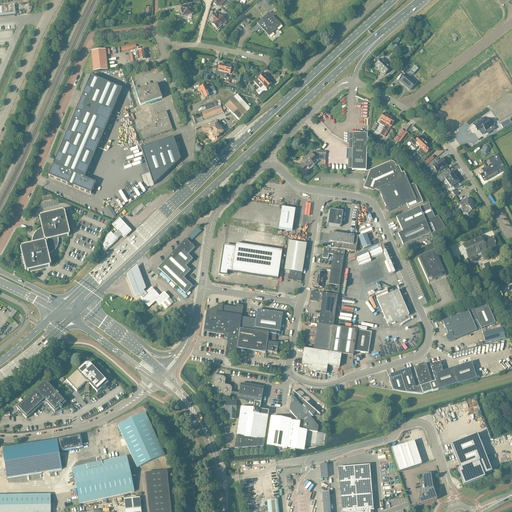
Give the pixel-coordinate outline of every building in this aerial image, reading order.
[(194,10),(194,7),(191,8),(190,6),(180,8),(182,17),(192,15),(191,11),(194,10)] [(280,25),(273,17),(275,16),(273,13),(271,15),(269,13),(257,24),(260,27),(269,36),(280,25)] [(209,19),(213,23),(211,24),(217,30),(222,25),(223,26),(226,23),(219,16),(218,17),(214,14),(209,19)] [(145,59),(144,51),(140,52),(139,48),(136,49),(139,61),(145,59)] [(109,50),(91,52),(93,72),(107,70),(106,55),(110,55),(109,50)] [(391,69),(386,63),(385,65),(380,60),(375,66),(379,71),(380,70),(385,75),(391,69)] [(216,69),(214,75),(223,77),(225,65),(219,64),(218,69),(216,69)] [(223,77),(222,79),(226,80),(227,74),(230,74),(230,72),(231,67),(225,65),(223,77)] [(256,78),(253,81),(254,83),(258,87),(267,78),(263,75),(262,75),(260,73),(255,77),(256,78)] [(405,75),(399,82),(410,91),(416,84),(405,75)] [(91,77),(77,109),(67,132),(66,135),(56,158),(53,166),(48,176),(67,184),(67,185),(73,187),(91,194),(95,183),(84,179),(122,90),(91,77)] [(258,87),(263,92),(266,89),(272,84),(267,78),(258,87)] [(162,99),(157,85),(135,92),(140,107),(162,99)] [(207,89),(206,86),(199,88),(201,94),(214,89),(213,87),(207,89)] [(216,94),(215,92),(214,89),(201,94),(203,100),(214,96),(216,94)] [(263,92),(257,97),(261,101),(270,92),(268,91),(265,94),(263,92)] [(237,95),(233,98),(225,106),(239,121),(247,113),(251,110),(242,101),(237,95)] [(206,111),(213,109),(211,103),(204,106),(206,111)] [(222,112),(220,107),(202,113),(204,119),(222,112)] [(149,108),(130,115),(136,132),(155,125),(149,108)] [(143,140),(172,130),(169,122),(166,112),(156,115),(159,125),(154,127),(155,128),(141,133),(143,140)] [(389,117),(383,114),(379,121),(380,121),(379,124),(381,126),(383,123),(385,124),(389,117)] [(395,120),(389,117),(385,124),(386,124),(382,131),(382,130),(379,135),(383,138),(386,133),(387,133),(390,127),(391,127),(395,120)] [(488,135),(496,129),(493,126),(491,127),(487,121),(484,123),(481,119),(473,125),(477,131),(483,127),(487,133),(488,135)] [(502,129),(511,124),(509,120),(500,125),(502,129)] [(211,133),(212,132),(213,133),(212,134),(213,135),(212,136),(215,139),(216,138),(223,132),(215,123),(212,126),(212,125),(202,129),(203,133),(208,131),(209,130),(209,131),(209,132),(209,133),(210,133),(211,133)] [(401,138),(397,143),(400,145),(404,140),(404,139),(405,140),(409,135),(405,132),(401,138)] [(325,158),(348,159),(347,169),(351,169),(351,171),(366,171),(367,134),(352,134),(352,135),(348,135),(348,150),(325,149),(325,152),(325,157),(325,158)] [(418,148),(418,147),(423,142),(419,137),(417,140),(414,138),(410,143),(412,145),(410,146),(415,151),(418,148)] [(141,150),(153,186),(181,161),(173,139),(141,150)] [(418,148),(420,150),(418,152),(423,156),(429,151),(426,148),(428,146),(423,142),(418,147),(418,148)] [(483,148),(481,153),(486,155),(488,150),(491,148),(488,143),(482,146),(483,147),(483,148)] [(320,152),(317,152),(312,156),(310,154),(306,158),(312,165),(313,166),(319,161),(325,161),(325,158),(325,157),(320,156),(320,152)] [(434,159),(431,156),(425,162),(427,165),(434,159)] [(313,166),(312,165),(306,158),(301,162),(303,164),(299,168),(302,170),(306,167),(309,170),(313,166)] [(500,169),(493,158),(488,161),(491,166),(481,171),(485,178),(500,169)] [(429,165),(431,168),(432,167),(436,173),(447,166),(442,159),(437,163),(435,160),(432,162),(429,165)] [(414,184),(410,186),(404,172),(401,173),(398,166),(396,167),(394,163),(391,161),(370,171),(363,188),(367,189),(370,188),(379,191),(388,212),(406,204),(408,209),(422,203),(414,184)] [(437,178),(432,182),(435,186),(440,182),(441,182),(445,179),(451,188),(458,182),(451,173),(447,176),(445,173),(437,178)] [(474,208),(473,207),(473,208),(472,206),(472,205),(470,203),(471,202),(470,202),(469,200),(467,202),(466,199),(461,202),(462,203),(459,205),(461,209),(460,209),(463,213),(468,214),(471,212),(471,211),(474,209),(473,208),(474,208)] [(434,218),(428,204),(396,218),(402,232),(434,218)] [(281,208),(278,229),(292,231),(295,210),(281,208)] [(70,235),(64,212),(63,211),(41,216),(39,218),(42,229),(32,245),(21,247),(20,249),(25,271),(28,272),(49,267),(51,265),(48,255),(50,254),(52,253),(54,251),(56,249),(57,246),(58,243),(58,241),(57,239),(69,236),(70,235)] [(327,218),(328,218),(327,225),(340,227),(342,212),(330,211),(329,214),(328,214),(327,218)] [(447,232),(437,217),(434,218),(402,232),(397,234),(403,246),(430,234),(432,238),(447,232)] [(114,237),(117,241),(123,236),(126,239),(132,232),(120,219),(113,226),(119,233),(114,237)] [(197,228),(188,237),(191,241),(201,231),(197,228)] [(107,237),(102,245),(106,251),(117,241),(114,237),(111,233),(107,237)] [(358,237),(329,233),(328,242),(333,243),(332,248),(344,251),(355,252),(358,237)] [(371,246),(365,234),(358,237),(363,249),(371,246)] [(495,246),(492,237),(482,241),(481,237),(462,246),(468,260),(487,251),(486,250),(495,246)] [(194,249),(185,240),(178,247),(178,248),(175,251),(157,269),(185,295),(192,288),(183,279),(190,272),(185,267),(192,260),(188,256),(194,249)] [(306,245),(289,242),(284,271),(289,272),(288,280),(293,281),(292,282),(296,282),(296,281),(300,282),(306,245)] [(282,252),(235,245),(234,249),(223,247),(219,276),(226,277),(227,273),(231,273),(278,280),(282,252)] [(449,246),(443,249),(447,259),(454,256),(449,246)] [(332,249),(323,248),(322,258),(328,259),(328,255),(333,255),(330,270),(341,272),(344,251),(332,248),(332,249)] [(435,252),(418,260),(428,284),(445,276),(435,252)] [(133,289),(136,297),(139,294),(141,296),(140,297),(142,299),(147,294),(144,290),(146,287),(144,282),(140,273),(138,265),(127,274),(129,280),(133,289)] [(341,272),(330,270),(328,285),(339,286),(341,272)] [(324,275),(315,273),(313,286),(322,287),(324,275)] [(500,292),(502,296),(509,292),(507,288),(500,292)] [(142,299),(141,299),(145,303),(149,308),(155,301),(156,302),(157,303),(158,304),(160,306),(163,303),(165,301),(168,298),(169,298),(167,296),(166,295),(164,293),(159,297),(152,289),(147,294),(144,296),(143,297),(142,299)] [(408,316),(398,291),(376,300),(387,325),(408,316)] [(338,296),(311,292),(309,301),(316,302),(317,301),(321,302),(321,301),(322,301),(318,325),(327,326),(333,327),(338,296)] [(495,323),(486,303),(442,322),(448,335),(447,336),(446,337),(446,339),(446,340),(447,341),(448,342),(449,342),(451,342),(454,341),(495,323)] [(205,322),(203,331),(228,335),(224,358),(230,358),(235,359),(236,349),(239,329),(241,317),(243,306),(236,305),(236,308),(230,307),(223,306),(217,305),(217,306),(207,311),(206,311),(205,322)] [(282,314),(267,312),(267,311),(265,311),(264,312),(257,310),(255,319),(254,332),(268,334),(276,335),(279,335),(282,314)] [(239,329),(254,332),(255,319),(241,317),(239,329)] [(327,326),(318,325),(317,324),(313,351),(329,353),(333,327),(327,326)] [(357,331),(333,327),(329,353),(341,355),(353,357),(357,331)] [(482,333),(485,344),(505,339),(502,328),(482,333)] [(254,332),(239,329),(236,349),(265,354),(265,352),(266,342),(267,339),(268,334),(254,332)] [(371,333),(357,331),(354,352),(368,354),(371,333)] [(266,342),(265,352),(276,353),(278,343),(266,342)] [(313,351),(304,349),(301,365),(304,365),(311,371),(316,372),(316,373),(326,375),(327,366),(329,353),(313,351)] [(341,355),(329,353),(327,366),(339,368),(341,355)] [(477,379),(471,363),(443,372),(440,362),(430,366),(433,375),(438,390),(457,384),(457,385),(477,379)] [(422,395),(438,390),(435,382),(432,383),(426,364),(414,368),(420,386),(422,395)] [(82,366),(66,381),(76,392),(85,384),(85,385),(85,390),(88,390),(88,385),(89,384),(97,393),(101,388),(102,387),(108,382),(93,366),(92,367),(90,366),(89,365),(87,365),(85,365),(83,366),(82,366)] [(415,388),(409,369),(399,372),(406,393),(422,395),(420,386),(415,388)] [(406,393),(399,372),(388,376),(393,391),(406,393)] [(226,378),(214,376),(211,387),(215,388),(214,392),(218,393),(218,397),(229,399),(232,387),(228,386),(229,382),(225,381),(226,378)] [(260,403),(261,403),(263,388),(240,384),(238,394),(238,396),(238,399),(254,402),(260,403)] [(49,387),(49,386),(48,385),(47,385),(46,385),(45,385),(44,385),(43,385),(42,386),(41,386),(40,386),(34,391),(47,404),(55,413),(59,408),(60,409),(61,409),(62,409),(62,408),(62,407),(61,406),(66,402),(50,386),(49,387)] [(47,404),(34,391),(16,408),(20,413),(19,413),(19,414),(19,415),(20,416),(21,416),(22,415),(26,419),(43,404),(44,405),(46,405),(47,404)] [(292,397),(289,411),(299,423),(300,423),(306,431),(317,433),(318,427),(314,421),(310,418),(312,416),(320,416),(299,398),(297,401),(292,397)] [(235,410),(233,410),(233,402),(221,402),(221,411),(227,411),(227,419),(235,419),(235,410)] [(247,408),(240,407),(234,449),(241,449),(247,408)] [(253,409),(247,408),(241,449),(248,448),(254,409),(253,409)] [(259,410),(254,409),(248,448),(255,448),(261,410),(259,410)] [(268,411),(261,410),(255,448),(262,447),(268,411)] [(164,456),(145,414),(117,427),(137,468),(164,456)] [(271,418),(266,446),(286,449),(286,448),(304,451),(307,431),(302,430),(299,430),(299,427),(300,423),(299,423),(295,422),(291,422),(291,421),(271,418)] [(477,435),(450,445),(460,469),(460,470),(458,471),(464,485),(483,478),(482,476),(483,476),(491,472),(477,435)] [(83,448),(80,436),(59,440),(59,442),(57,442),(57,440),(2,449),(7,478),(61,470),(59,453),(83,448)] [(414,442),(391,449),(398,473),(399,472),(421,465),(414,442)] [(134,493),(126,457),(72,469),(80,504),(134,493)] [(373,511),(369,466),(337,468),(340,511),(370,511),(373,511)] [(171,511),(167,471),(145,474),(148,511),(171,511)] [(418,505),(418,507),(436,500),(433,490),(430,474),(422,476),(418,505)] [(0,495),(0,511),(50,511),(50,495),(0,495)] [(140,511),(139,498),(124,500),(125,511),(140,511)] [(279,511),(278,500),(267,501),(267,511),(279,511)]
